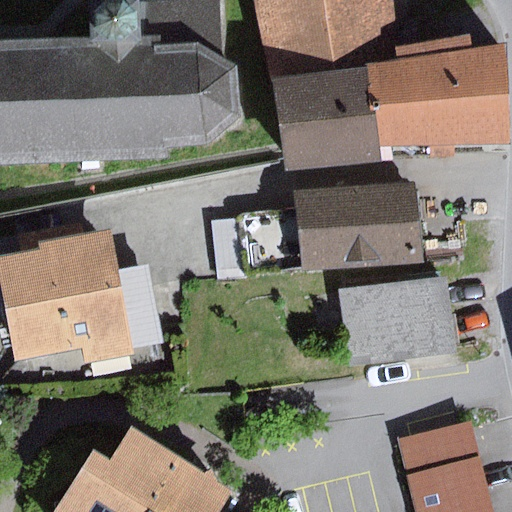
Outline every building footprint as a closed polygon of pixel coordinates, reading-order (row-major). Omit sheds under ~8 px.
[(0,161),(166,156),(165,145),(201,144),(237,116),(235,69),(219,57),(217,0),(82,0),(84,37),(0,39),(0,161)] [(259,0),(276,81),(374,66),(398,62),(392,0),(259,0)] [(398,62),(374,66),(384,146),(511,145),(511,128),(507,45),(398,62)] [(384,146),(374,66),(276,81),(291,172),(385,163),(384,146)] [(415,182),(297,193),(299,209),(305,271),(422,260),(415,182)] [(305,271),(299,209),(240,215),(241,220),(246,277),(305,271)] [(246,277),(241,220),(213,223),(219,280),(246,277)] [(40,253),(0,259),(0,279),(15,364),(82,353),(84,365),(134,357),(133,349),(119,269),(113,232),(39,244),(40,253)] [(149,264),(119,269),(133,349),(163,344),(149,264)] [(447,277),(340,292),(350,365),(457,350),(447,277)] [(493,511),(474,423),(400,442),(416,511),(493,511)] [(114,462),(95,453),(57,511),(221,511),(234,493),(133,431),(114,462)]
